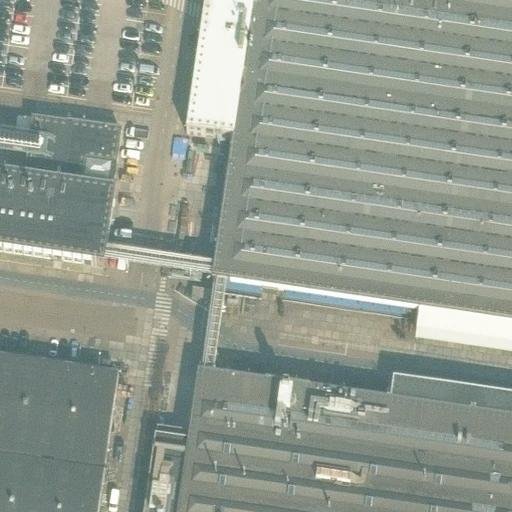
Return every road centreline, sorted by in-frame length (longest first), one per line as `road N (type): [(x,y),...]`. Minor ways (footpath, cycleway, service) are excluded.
road 1 (unclassified): [(138,301),(167,305),(244,350),(511,389)]
road 2 (unclassified): [(182,0),(138,301)]
road 3 (unclassified): [(0,281),(138,301)]
